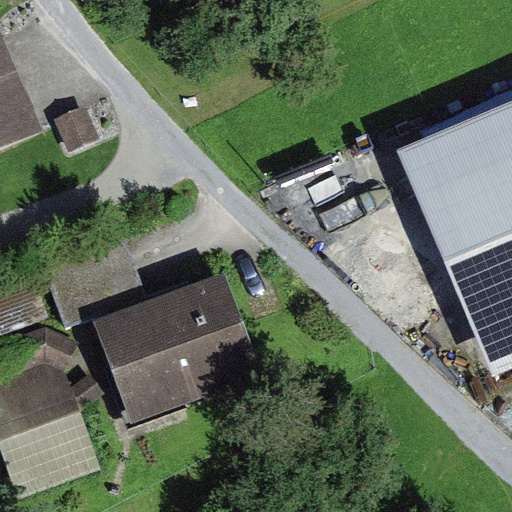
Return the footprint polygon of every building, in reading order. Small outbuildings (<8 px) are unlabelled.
[(9,39),(0,42),(0,156),(50,135),(9,39)] [(511,369),(511,113),(408,154),(496,376),(511,369)] [(55,127),(69,158),(100,144),(86,114),(55,127)] [(125,244),(50,270),(70,327),(144,301),(125,244)] [(0,296),(0,339),(54,319),(40,281),(0,296)] [(235,296),(106,339),(135,428),(265,386),(235,296)] [(0,437),(22,500),(107,471),(69,363),(0,387),(0,437)]
